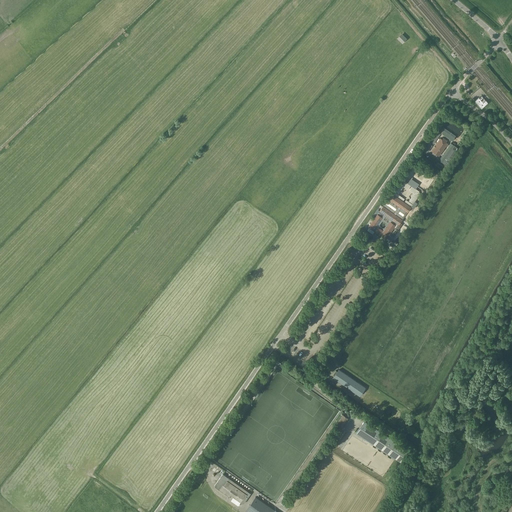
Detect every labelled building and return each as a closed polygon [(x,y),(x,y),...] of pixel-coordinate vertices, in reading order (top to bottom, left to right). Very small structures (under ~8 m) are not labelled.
[(481,108),(488,103),(486,100),(483,103),(479,98),(475,101),(481,108)] [(438,131),(431,142),(433,143),(440,132),(438,131)] [(439,156),(446,146),(447,146),(448,145),(447,144),(448,143),(446,142),(447,140),(443,138),(442,139),(440,138),(432,151),(433,152),(433,153),(437,156),(437,155),(439,156)] [(451,143),(439,160),(443,162),(454,145),(451,143)] [(399,194),(403,187),(408,190),(411,185),(404,181),(401,181),(394,191),(399,194)] [(409,201),(413,204),(420,195),(419,191),(412,186),(409,191),(414,194),(409,201)] [(403,201),(404,199),(394,191),(393,194),(403,201)] [(392,194),(388,198),(388,199),(383,206),(380,211),(384,214),(382,217),(377,214),(369,226),(374,230),(374,229),(375,230),(375,231),(376,232),(378,234),(378,233),(380,234),(382,234),(381,235),(386,239),(394,228),(396,229),(397,228),(399,229),(403,224),(400,222),(402,220),(402,219),(408,212),(411,207),(392,194)] [(336,371),(333,375),(335,376),(333,378),(360,396),(365,388),(339,370),(338,372),(336,371)] [(343,415),(337,424),(342,427),(348,418),(343,415)] [(356,434),(401,463),(410,451),(364,421),(356,434)] [(215,486),(215,487),(215,488),(229,497),(228,497),(229,495),(242,504),(243,504),(244,503),(251,494),(222,474),(215,485),(215,486)] [(247,511),(276,511),(255,497),(246,511),(247,511)]
